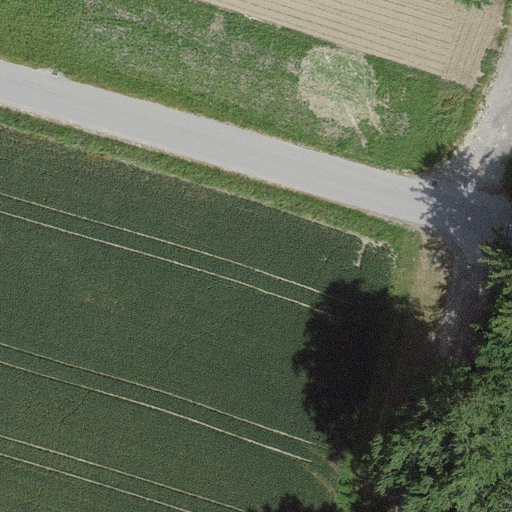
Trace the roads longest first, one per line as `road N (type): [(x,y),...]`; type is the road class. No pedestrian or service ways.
road 1 (tertiary): [(0,86),(511,235)]
road 2 (track): [(470,222),(399,511)]
